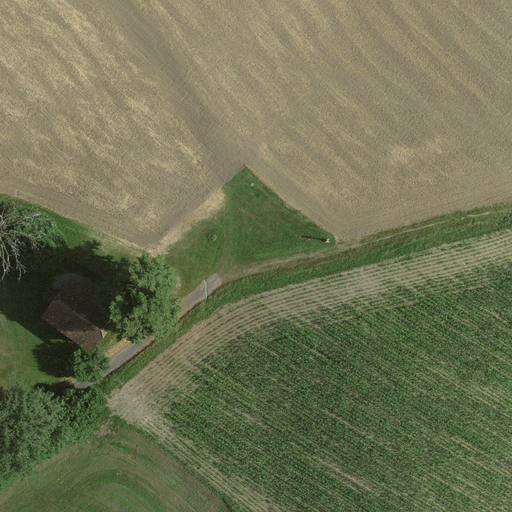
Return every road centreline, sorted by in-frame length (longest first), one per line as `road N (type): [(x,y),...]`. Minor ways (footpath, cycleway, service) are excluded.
road 1 (track): [(201,298),(295,262),(511,207)]
road 2 (track): [(201,298),(0,445)]
